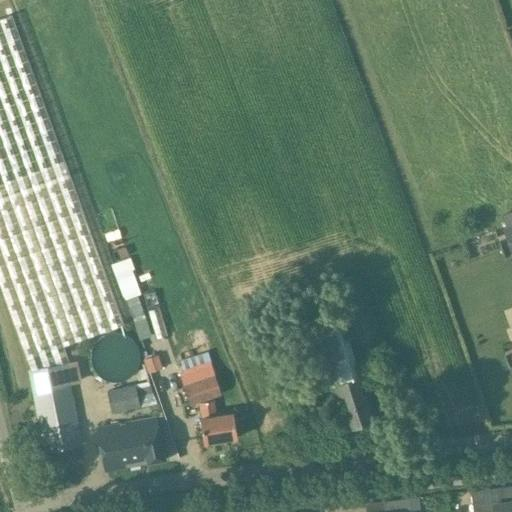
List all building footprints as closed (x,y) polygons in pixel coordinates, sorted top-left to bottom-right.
[(80,380),(76,362),(69,363),(63,346),(124,324),(12,15),(0,19),(0,285),(31,371),(27,372),(31,390),(44,453),(82,445),(69,383),(80,380)] [(511,225),(502,229),(507,244),(511,242),(511,225)] [(153,336),(136,256),(119,260),(136,340),(153,336)] [(376,339),(353,276),(338,281),(360,344),(376,339)] [(361,376),(340,309),(291,325),(312,392),(318,390),(322,401),(335,397),(346,430),(377,420),(362,375),(361,376)] [(117,333),(115,333),(112,333),(110,334),(107,335),(105,335),(102,337),(100,338),(98,340),(96,342),(95,344),(93,346),(92,349),(91,351),(91,354),(90,356),(90,359),(91,362),(91,364),(92,367),(93,369),(95,371),(96,373),(98,375),(100,377),(102,379),(105,380),(107,381),(110,382),(112,382),(115,382),(117,382),(120,382),(123,381),(125,380),(127,379),(130,377),(132,375),(133,374),(135,371),(136,369),(137,367),(138,364),(139,362),(139,359),(139,356),(139,354),(138,351),(137,349),(136,346),(135,344),(133,342),(132,340),(130,338),(127,337),(125,336),(123,335),(120,334),(117,333)] [(222,395),(208,352),(181,361),(184,372),(180,373),(190,406),(199,403),(201,418),(199,418),(203,443),(237,438),(233,413),(216,416),(214,397),(222,395)] [(160,356),(145,361),(149,375),(164,370),(160,356)] [(310,398),(297,358),(277,365),(291,405),(310,398)] [(157,404),(149,381),(107,390),(112,414),(157,404)] [(156,417),(127,422),(135,465),(165,460),(156,417)] [(106,471),(135,465),(127,422),(98,428),(106,471)] [(500,488),(470,492),(472,511),(511,511),(511,501),(502,503),(500,488)] [(410,511),(410,510),(420,509),(418,497),(384,501),(385,511),(410,511)]
